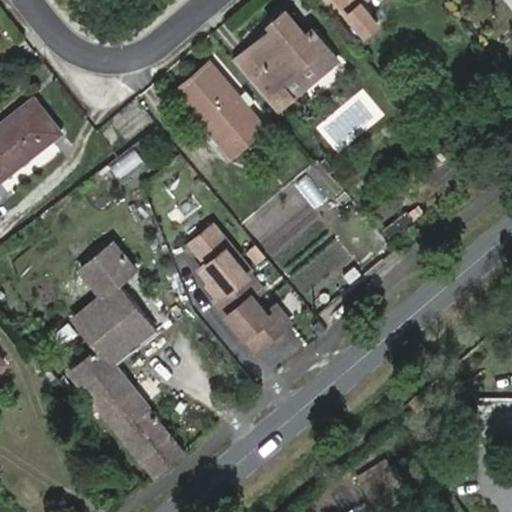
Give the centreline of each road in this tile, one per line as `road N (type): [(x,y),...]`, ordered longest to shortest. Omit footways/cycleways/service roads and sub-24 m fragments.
road 1 (primary): [(511,231),(179,511)]
road 2 (residential): [(33,0),(71,48),(106,61),(142,58),(212,0)]
